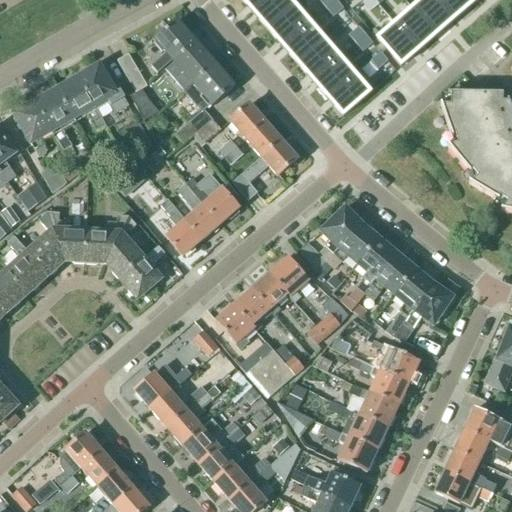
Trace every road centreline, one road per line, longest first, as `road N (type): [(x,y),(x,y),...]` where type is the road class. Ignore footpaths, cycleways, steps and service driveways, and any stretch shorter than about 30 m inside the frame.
road 1 (residential): [(49,422),(8,371),(9,355),(13,336),(68,285),(100,287),(144,339)]
road 2 (residential): [(144,339),(348,172)]
road 3 (residential): [(387,511),(491,289)]
road 4 (residential): [(348,172),(206,0)]
road 5 (residential): [(348,172),(504,29)]
road 6 (residential): [(491,289),(348,172)]
road 7 (residential): [(0,84),(151,0)]
road 8 (residential): [(197,511),(87,387)]
